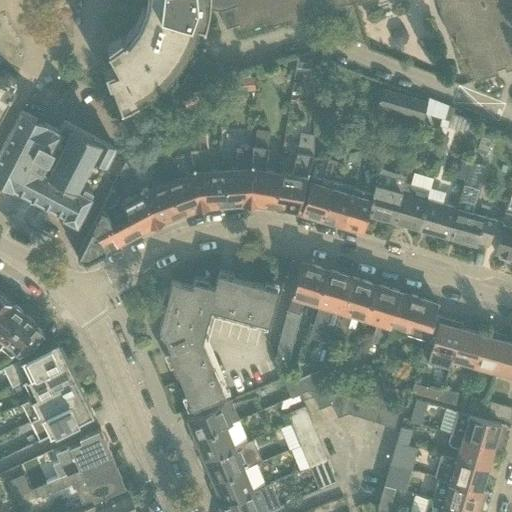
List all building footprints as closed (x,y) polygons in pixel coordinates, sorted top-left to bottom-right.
[(511,0),(151,0),(151,4),(146,2),(145,6),(145,7),(139,20),(137,25),(127,37),(124,34),(122,36),(109,45),(106,47),(107,48),(108,47),(117,65),(113,67),(107,69),(108,72),(111,79),(120,103),(119,103),(120,104),(131,99),(137,96),(151,87),(162,77),(173,65),(184,49),(186,46),(192,35),(197,20),(202,21),(201,23),(203,23),(205,15),(207,8),(221,9),(232,6),(238,24),(240,30),(244,28),(245,29),(260,25),(259,23),(263,22),(264,26),(271,24),(271,26),(278,23),(290,19),(292,24),(295,23),(296,24),(317,17),(317,16),(320,14),(320,12),(330,9),(329,7),(343,3),(344,4),(354,1),(355,4),(358,2),(358,4),(370,0),(435,0),(437,5),(438,4),(440,9),(439,10),(446,32),(447,31),(448,35),(454,33),(455,37),(454,38),(459,53),(460,52),(462,59),(466,57),(468,61),(466,61),(471,76),(472,76),(474,80),(497,73),(496,67),(503,65),(505,71),(511,68),(511,0)] [(232,6),(221,9),(219,10),(225,28),(238,24),(232,6)] [(295,67),(314,67),(314,49),(297,55),(295,67)] [(0,107),(8,94),(10,90),(8,89),(7,93),(3,91),(0,82),(3,78),(2,77),(0,76),(0,107)] [(253,77),(240,77),(241,91),(254,91),(253,77)] [(377,107),(422,119),(427,101),(382,89),(377,107)] [(425,113),(449,120),(451,113),(451,112),(452,107),(429,100),(425,113)] [(21,109),(0,148),(0,179),(12,186),(12,185),(24,191),(21,197),(35,204),(38,198),(63,211),(62,213),(75,220),(84,202),(104,163),(105,163),(114,146),(64,120),(59,129),(21,109)] [(451,113),(449,120),(447,126),(461,131),(466,117),(451,113)] [(256,129),(253,145),(267,147),(270,132),(256,129)] [(481,132),(476,151),(486,154),(491,135),(481,132)] [(204,134),(187,136),(188,149),(189,149),(204,148),(204,134)] [(279,170),(273,206),(296,210),(299,210),(309,174),(313,155),(313,142),(312,142),(308,142),(299,140),(293,171),(293,172),(279,170)] [(133,144),(127,157),(132,170),(134,169),(137,177),(158,222),(161,220),(163,219),(179,213),(166,179),(153,184),(146,165),(144,165),(141,166),(133,144)] [(236,166),(222,167),(224,204),(240,203),(248,203),(251,145),(235,146),(236,166)] [(253,145),(251,145),(248,203),(256,203),(273,206),(279,170),(264,167),(267,147),(253,145)] [(373,148),(371,158),(382,161),(384,154),(382,146),(373,148)] [(204,148),(189,149),(201,206),(208,205),(224,204),(222,167),(208,168),(207,147),(204,148)] [(178,174),(166,179),(179,213),(193,208),(201,206),(189,149),(188,149),(171,155),(178,174)] [(348,153),(346,161),(358,164),(362,150),(348,153)] [(127,157),(118,172),(123,183),(129,195),(120,199),(136,232),(158,222),(137,177),(134,169),(132,170),(127,157)] [(337,161),(328,158),(326,160),(324,167),(334,170),(337,161)] [(457,207),(448,238),(475,246),(476,242),(487,245),(493,226),(495,219),(471,212),(484,166),(470,161),(457,207)] [(367,215),(392,222),(404,182),(405,175),(381,168),(376,183),(367,215)] [(300,211),(321,217),(332,180),(311,174),(300,211)] [(321,217),(341,223),(352,186),(332,180),(321,217)] [(392,222),(417,229),(429,189),(404,182),(392,222)] [(363,229),(367,215),(376,183),(375,183),(373,192),(352,186),(341,223),(363,229)] [(120,199),(112,185),(76,254),(85,258),(136,232),(120,199)] [(429,189),(417,229),(448,238),(456,207),(442,203),(444,193),(442,193),(432,190),(429,189)] [(511,227),(503,225),(501,233),(495,252),(499,253),(498,256),(509,259),(510,256),(511,256),(511,227)] [(287,310),(280,337),(293,340),(300,312),(298,312),(301,300),(315,304),(326,269),(302,261),(287,310)] [(316,313),(312,325),(319,327),(333,331),(339,311),(350,276),(326,269),(315,304),(318,305),(316,313)] [(276,290),(229,277),(216,273),(212,286),(192,281),(190,286),(170,281),(157,328),(159,329),(168,350),(167,351),(191,408),(223,394),(200,337),(197,338),(196,335),(197,332),(202,333),(209,308),(267,324),(276,290)] [(339,311),(333,331),(344,335),(350,315),(363,319),(374,283),(350,276),(339,311)] [(374,283),(363,319),(376,323),(370,343),(386,336),(389,327),(399,291),(374,283)] [(389,327),(386,336),(394,333),(406,334),(406,335),(425,340),(429,326),(431,320),(432,316),(433,313),(435,308),(436,303),(399,291),(389,327)] [(0,347),(10,355),(15,353),(32,344),(37,337),(43,330),(34,323),(35,322),(24,314),(22,312),(20,309),(16,306),(14,305),(11,303),(12,302),(0,293),(0,347)] [(425,340),(418,361),(448,369),(451,359),(460,328),(452,326),(454,320),(433,313),(432,316),(431,320),(429,326),(425,340)] [(451,359),(473,366),(481,334),(460,328),(451,359)] [(481,334),(473,366),(494,372),(503,341),(497,339),(497,336),(496,332),(483,328),(481,334)] [(11,386),(23,380),(22,380),(65,358),(56,340),(1,367),(2,369),(3,368),(11,384),(10,385),(11,386)] [(511,343),(503,341),(494,372),(511,376),(511,343)] [(275,355),(282,372),(288,352),(276,348),(275,355)] [(23,380),(31,397),(31,398),(74,376),(65,358),(22,380),(23,380)] [(333,403),(329,395),(319,371),(305,376),(319,409),(331,404),(333,403)] [(28,421),(83,394),(74,376),(31,398),(31,397),(19,403),(20,404),(21,404),(29,420),(28,421)] [(413,383),(410,391),(439,400),(442,391),(413,383)] [(349,414),(347,388),(329,395),(333,403),(331,404),(337,418),(347,413),(349,414)] [(364,393),(347,388),(349,414),(357,416),(364,393)] [(442,391),(439,400),(454,404),(458,393),(443,388),(442,391)] [(376,397),(364,393),(357,416),(369,420),(376,397)] [(83,394),(28,421),(29,422),(30,422),(38,438),(37,438),(37,440),(92,413),(83,394)] [(381,423),(388,401),(376,397),(369,420),(381,423)] [(471,397),(467,408),(481,412),(484,401),(471,397)] [(415,399),(408,421),(420,425),(427,402),(415,399)] [(191,438),(191,439),(224,425),(238,419),(229,400),(186,418),(194,437),(191,438)] [(400,404),(388,401),(381,423),(393,427),(400,404)] [(486,414),(509,421),(511,408),(511,407),(490,401),(486,414)] [(286,413),(290,423),(309,416),(304,405),(286,413)] [(457,412),(450,435),(493,447),(499,449),(503,435),(501,432),(498,431),(500,424),(457,412)] [(309,416),(290,423),(294,433),(313,425),(309,416)] [(198,446),(203,459),(233,446),(224,425),(191,439),(195,447),(198,446)] [(400,426),(395,443),(406,446),(411,429),(400,426)] [(46,465),(53,480),(111,454),(99,427),(78,436),(80,440),(69,445),(73,453),(46,465)] [(457,449),(454,460),(486,469),(493,447),(450,435),(448,442),(451,447),(457,449)] [(317,437),(299,445),(304,455),(309,466),(327,459),(323,450),(322,447),(317,437)] [(395,443),(389,464),(410,470),(412,464),(402,461),(406,446),(395,443)] [(207,468),(212,481),(243,468),(233,446),(203,459),(200,460),(204,469),(207,468)] [(93,499),(95,504),(126,490),(111,454),(53,480),(46,483),(50,492),(72,483),(82,504),(93,499)] [(486,469),(454,460),(439,456),(433,477),(437,478),(480,491),(486,469)] [(327,459),(309,466),(314,480),(318,489),(337,481),(327,459)] [(218,504),(219,504),(252,490),(265,485),(255,463),(243,468),(212,481),(210,482),(213,491),(216,490),(221,503),(218,504)] [(383,486),(394,489),(404,492),(410,470),(389,464),(383,486)] [(15,497),(30,490),(25,477),(8,485),(13,498),(15,497)] [(437,478),(431,500),(473,511),(476,506),(479,507),(483,503),(486,492),(480,491),(437,478)] [(50,492),(46,483),(30,490),(34,498),(34,499),(50,492)] [(222,503),(219,504),(221,511),(262,511),(280,505),(270,483),(265,485),(252,490),(222,503)] [(394,489),(383,486),(377,506),(388,509),(394,489)] [(30,490),(15,497),(19,505),(34,498),(30,490)] [(135,511),(126,490),(95,504),(84,509),(85,511),(135,511)] [(423,511),(473,511),(431,500),(427,499),(423,511)]
